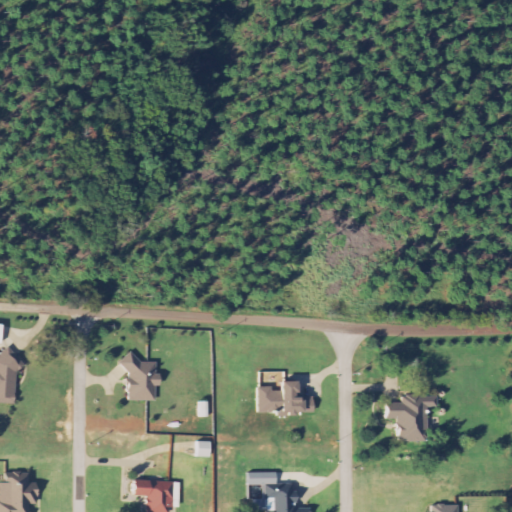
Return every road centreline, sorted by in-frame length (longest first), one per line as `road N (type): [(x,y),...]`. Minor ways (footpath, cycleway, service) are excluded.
road 1 (residential): [(0,304),(417,329),(511,326)]
road 2 (residential): [(83,309),(79,511)]
road 3 (residential): [(343,325),(345,511)]
